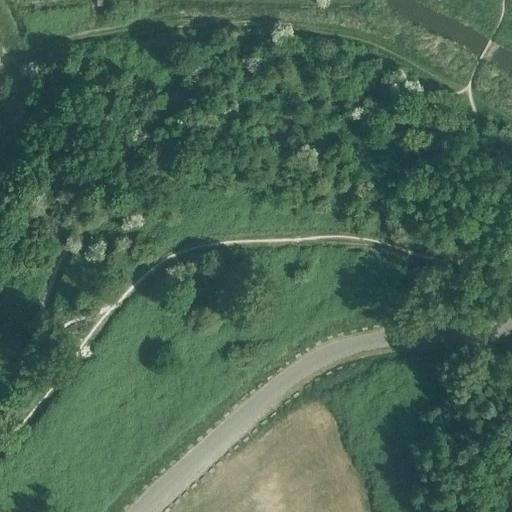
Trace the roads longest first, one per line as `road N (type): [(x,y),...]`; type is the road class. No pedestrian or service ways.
road 1 (track): [(0,60),(170,14),(313,13),(387,30),(511,98)]
road 2 (unclassified): [(140,511),(271,391),(329,352),(511,326)]
